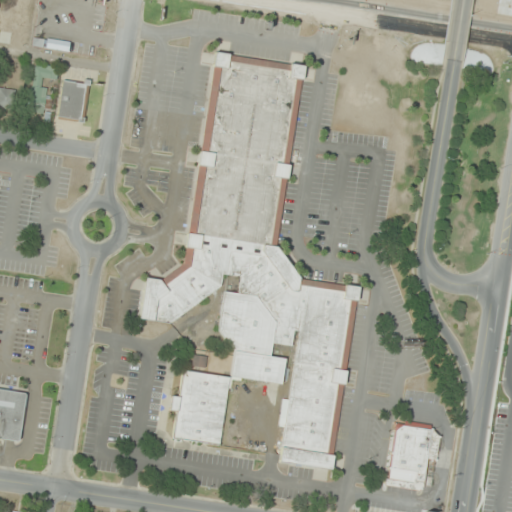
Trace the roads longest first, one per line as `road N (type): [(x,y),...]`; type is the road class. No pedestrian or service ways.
road 1 (tertiary): [(511,180),(460,511)]
road 2 (tertiary): [(452,62),(423,256),(445,280),(495,290)]
road 3 (secondary): [(281,0),(511,35)]
road 4 (residential): [(208,511),(0,481)]
road 5 (residential): [(86,286),(57,491)]
road 6 (tertiary): [(423,256),(429,298),(464,366),(470,449)]
road 7 (residential): [(128,0),(106,161)]
road 8 (residential): [(107,203),(88,202),(74,213),(73,235),(83,246),(106,248),(118,237),(121,222),(107,203)]
